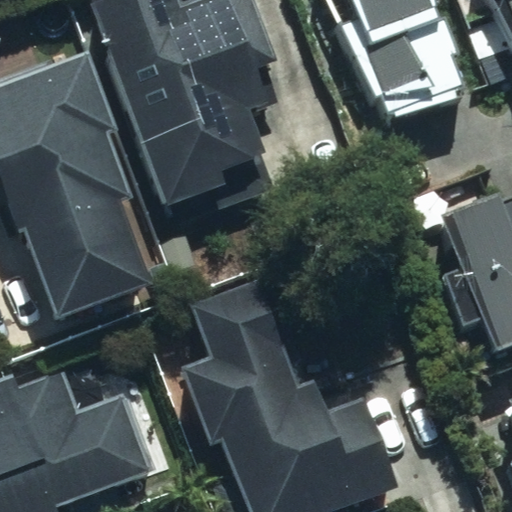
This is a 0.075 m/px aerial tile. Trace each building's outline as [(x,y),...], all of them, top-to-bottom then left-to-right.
[(165,0),(119,0),(85,13),(159,215),(223,192),(219,180),(262,164),(245,118),(263,111),(254,85),(277,77),(248,0),(183,0),(167,6),(165,0)] [(421,0),(334,0),(395,138),(468,106),(421,0)] [(511,0),(487,0),(511,64),(511,0)] [(82,57),(0,85),(0,187),(51,334),(154,298),(121,206),(133,202),(82,57)] [(485,351),(511,340),(511,203),(509,195),(439,220),(485,351)] [(223,511),(353,511),(391,500),(361,405),(322,418),(312,387),(298,391),(269,300),(165,333),(223,511)] [(70,415),(55,369),(0,387),(0,511),(64,511),(149,484),(121,398),(70,415)] [(511,427),(511,399),(503,403),(511,427)]
